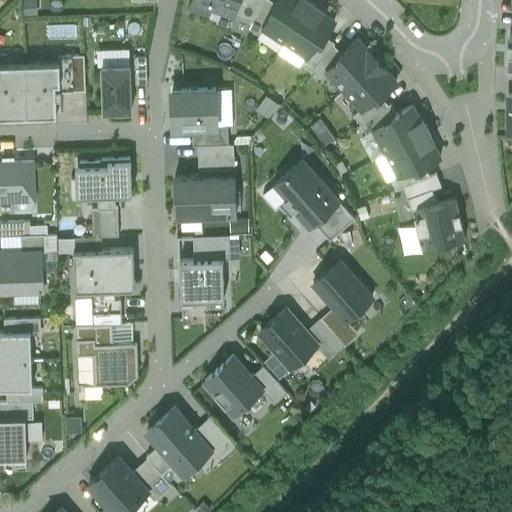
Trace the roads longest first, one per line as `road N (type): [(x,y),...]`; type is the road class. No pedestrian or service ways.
road 1 (residential): [(0,140),(146,134),(160,383)]
road 2 (track): [(511,263),(275,511)]
road 3 (residential): [(160,383),(19,511)]
road 4 (track): [(511,367),(501,378),(495,511)]
road 5 (residential): [(272,290),(160,383)]
